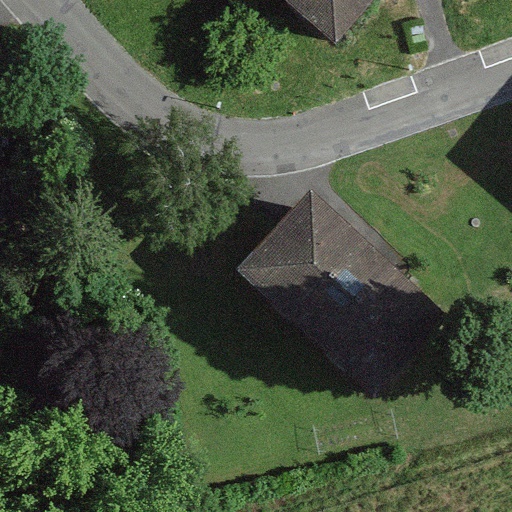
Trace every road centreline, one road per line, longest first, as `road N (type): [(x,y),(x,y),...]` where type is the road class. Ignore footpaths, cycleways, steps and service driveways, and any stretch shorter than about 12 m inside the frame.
road 1 (residential): [(39,0),(133,100),(216,145),(309,142),(511,69)]
road 2 (unknown): [(385,114),(511,229)]
